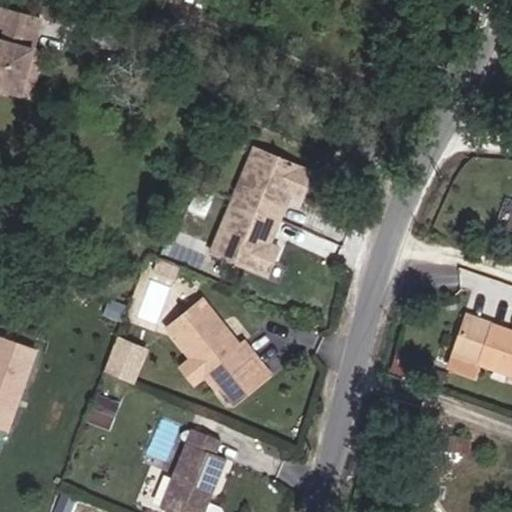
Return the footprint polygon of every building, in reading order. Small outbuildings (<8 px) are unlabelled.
[(0,40),(0,88),(21,95),(34,51),(43,21),(3,9),(0,18),(0,26),(8,29),(4,42),(0,40)] [(31,97),(44,54),(34,51),(21,95),(31,97)] [(304,171),(246,148),(206,253),(263,275),(271,254),(266,252),(269,245),(264,243),(284,196),(289,197),(291,191),(296,192),(304,171)] [(176,283),(180,271),(158,264),(154,276),(176,283)] [(235,413),(270,384),(243,352),(239,356),(201,311),(166,340),(192,371),(182,380),(196,396),(206,387),(216,399),(220,396),(235,413)] [(465,347),(511,366),(511,325),(479,312),(465,347)] [(106,368),(138,380),(152,345),(120,332),(106,368)] [(37,356),(0,342),(0,430),(9,434),(37,356)] [(115,405),(97,397),(87,423),(106,430),(115,405)] [(165,511),(203,511),(225,460),(214,456),(219,441),(191,430),(159,509),(165,511)]
